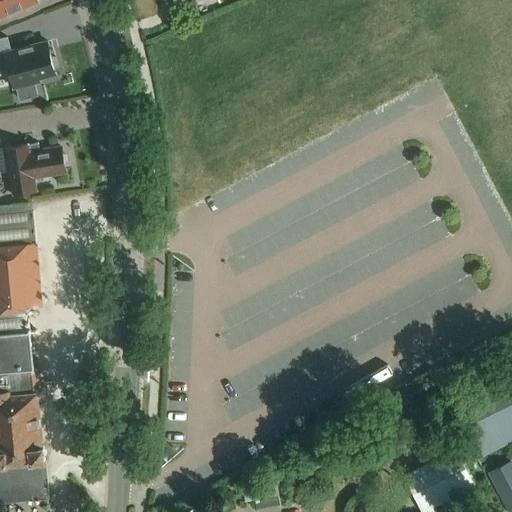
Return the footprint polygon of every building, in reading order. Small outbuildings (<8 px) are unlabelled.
[(0,0),(0,19),(41,3),(39,0),(0,0)] [(0,68),(1,74),(12,71),(15,86),(21,84),(24,94),(37,91),(35,81),(41,79),(40,75),(56,71),(55,65),(58,61),(56,55),(52,53),(48,40),(13,49),(9,36),(0,38),(0,68)] [(3,144),(11,192),(36,188),(34,174),(66,169),(65,160),(67,158),(66,152),(63,150),(62,145),(39,149),(38,139),(3,144)] [(37,240),(33,240),(33,237),(36,237),(33,202),(0,204),(0,502),(50,498),(45,445),(42,445),(32,330),(28,331),(27,326),(30,325),(29,311),(29,303),(42,302),(37,240)] [(511,373),(458,400),(479,443),(511,426),(511,373)] [(402,424),(359,445),(367,462),(410,442),(402,424)] [(459,449),(405,475),(422,511),(424,511),(477,487),(459,449)] [(511,511),(511,461),(491,472),(511,511)] [(253,497),(264,497),(264,502),(287,501),(286,480),(252,482),(253,497)]
